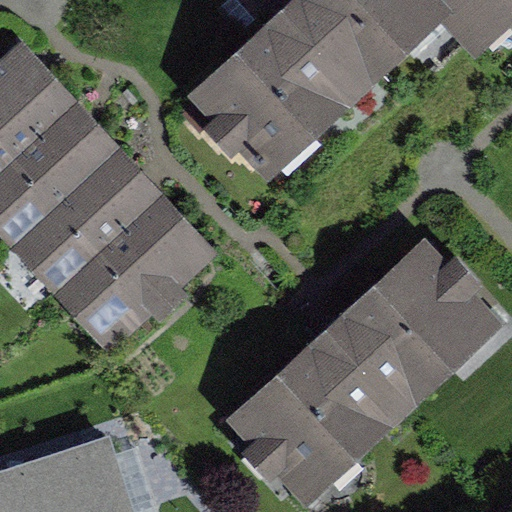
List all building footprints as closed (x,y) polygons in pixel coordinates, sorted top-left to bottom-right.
[(275,186),(458,32),(430,0),(315,0),(199,98),(275,186)] [(511,0),(430,0),(458,32),(490,69),(511,50),(511,0)] [(0,68),(0,168),(81,97),(31,41),(0,68)] [(0,168),(0,226),(21,250),(131,153),(81,97),(0,168)] [(21,250),(71,306),(181,209),(131,153),(21,250)] [(71,306),(121,363),(231,266),(181,209),(71,306)] [(511,317),(435,233),(230,421),(313,511),(511,329),(511,317)] [(130,511),(106,439),(0,473),(0,511),(130,511)]
